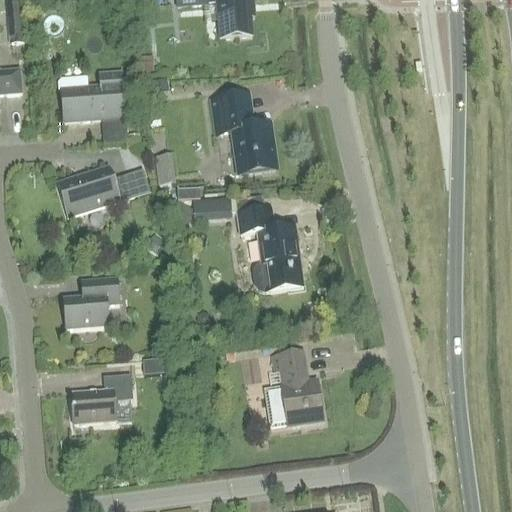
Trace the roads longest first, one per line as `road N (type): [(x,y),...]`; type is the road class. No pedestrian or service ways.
road 1 (primary): [(454,0),(456,384),(475,511)]
road 2 (unclassified): [(418,473),(349,159),(324,0)]
road 3 (residential): [(82,511),(418,473)]
road 4 (residential): [(42,511),(27,347),(16,292),(0,263)]
